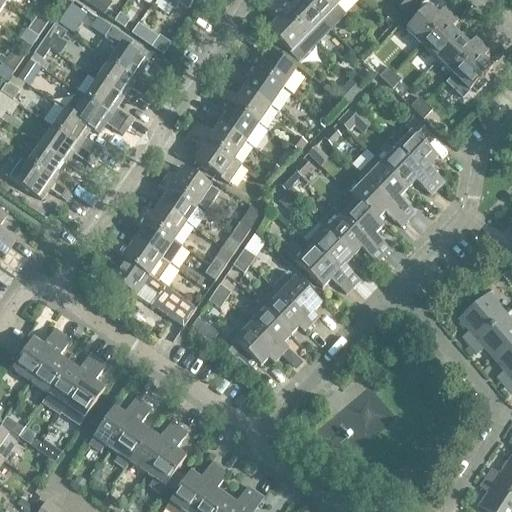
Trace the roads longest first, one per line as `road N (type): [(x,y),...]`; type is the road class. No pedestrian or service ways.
road 1 (residential): [(60,293),(76,251),(243,0)]
road 2 (residential): [(449,511),(498,431),(494,399),(399,289)]
road 3 (residential): [(260,434),(60,293)]
road 4 (residential): [(399,289),(469,216),(493,135),(511,115)]
road 5 (residential): [(260,434),(399,289)]
road 6 (residential): [(351,511),(264,456),(260,434)]
